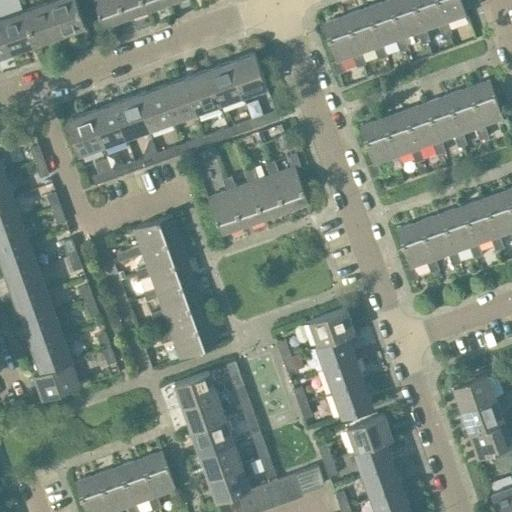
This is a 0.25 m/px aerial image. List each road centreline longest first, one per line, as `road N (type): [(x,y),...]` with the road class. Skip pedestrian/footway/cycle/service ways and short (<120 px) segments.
road 1 (residential): [(399,341),(282,0)]
road 2 (residential): [(36,83),(278,0)]
road 3 (residential): [(185,192),(89,227),(36,83)]
road 4 (residential): [(459,511),(399,341)]
